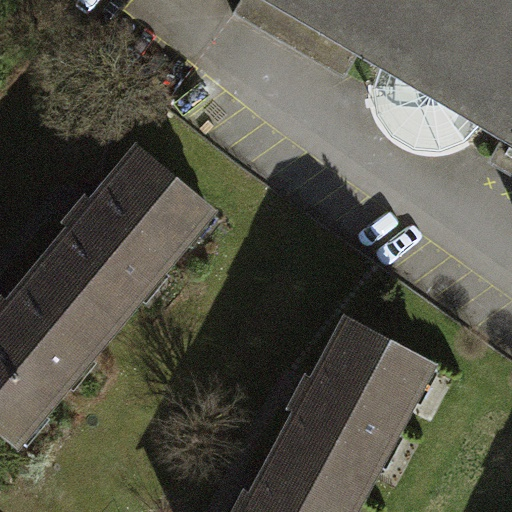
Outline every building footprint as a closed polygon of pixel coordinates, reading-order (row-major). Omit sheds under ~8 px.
[(511,0),(281,0),(275,12),(511,153),(511,0)] [(210,219),(132,155),(38,270),(115,333),(210,219)] [(115,333),(38,270),(0,315),(0,442),(16,455),(115,333)] [(432,373),(344,325),(276,449),(365,497),(432,373)] [(356,511),(365,497),(276,449),(241,511),(356,511)]
